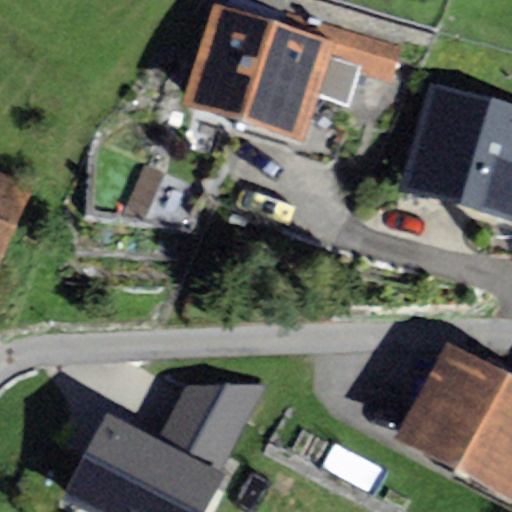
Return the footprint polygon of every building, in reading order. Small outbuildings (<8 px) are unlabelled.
[(278,38),(213,18),(180,125),(301,161),(318,105),(347,114),(357,79),(388,88),(400,49),(285,15),(278,38)] [(511,116),(424,97),(397,214),(511,239),(511,116)] [(0,248),(23,194),(0,184),(0,248)] [(511,511),(511,390),(442,356),(391,460),(497,511),(511,511)] [(71,511),(196,511),(257,395),(185,397),(154,459),(104,434),(66,509),(71,511)]
